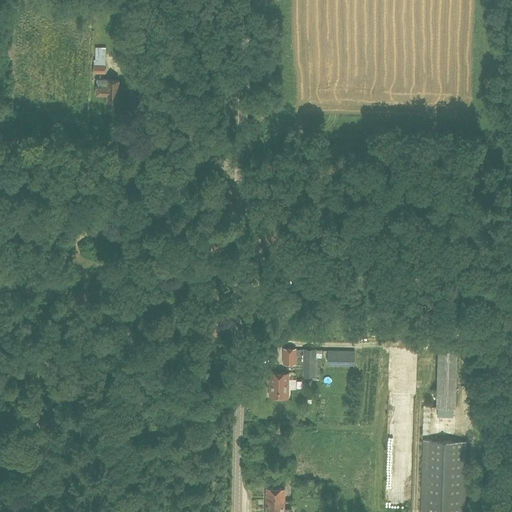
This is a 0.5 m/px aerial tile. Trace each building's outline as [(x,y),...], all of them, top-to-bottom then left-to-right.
[(107,46),(95,46),(93,65),(93,73),(105,74),(106,66),(107,46)] [(109,95),(108,100),(118,100),(119,80),(97,79),(97,94),(109,95)] [(357,338),(336,339),(337,351),(358,350),(357,338)] [(420,511),(464,511),(467,441),(455,440),(458,345),(439,345),(437,405),(423,405),(420,511)] [(283,364),(295,365),(296,349),(284,348),(283,364)] [(314,376),(315,350),(304,350),(303,376),(314,376)] [(336,361),(336,373),(360,373),(360,360),(336,361)] [(269,397),(288,398),(289,373),(269,372),(269,384),(270,384),(269,397)] [(320,395),(319,377),(309,377),(310,396),(320,395)] [(284,508),(285,500),(285,489),(267,489),(265,511),(290,511),(291,508),(284,508)]
